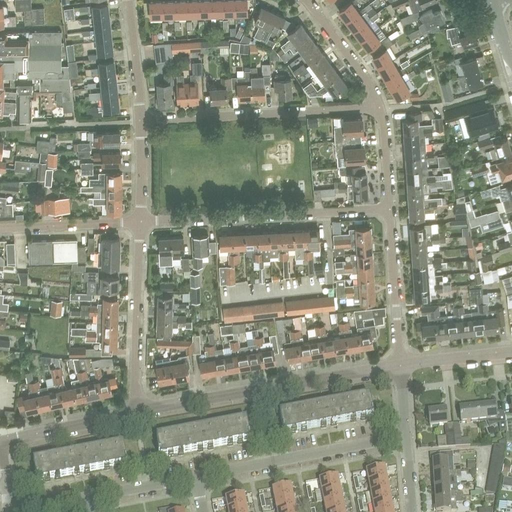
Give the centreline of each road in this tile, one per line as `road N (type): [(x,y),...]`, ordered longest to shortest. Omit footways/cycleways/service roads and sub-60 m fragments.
road 1 (unclassified): [(134,412),(400,365)]
road 2 (residential): [(139,222),(388,211)]
road 3 (residential): [(141,122),(380,109)]
road 4 (residential): [(194,477),(406,436)]
road 5 (residential): [(134,412),(139,222)]
road 6 (residential): [(400,365),(388,211)]
road 7 (residential): [(0,229),(139,222)]
road 8 (unclassified): [(0,443),(134,412)]
road 9 (residential): [(380,109),(304,0)]
road 10 (residential): [(141,122),(127,0)]
